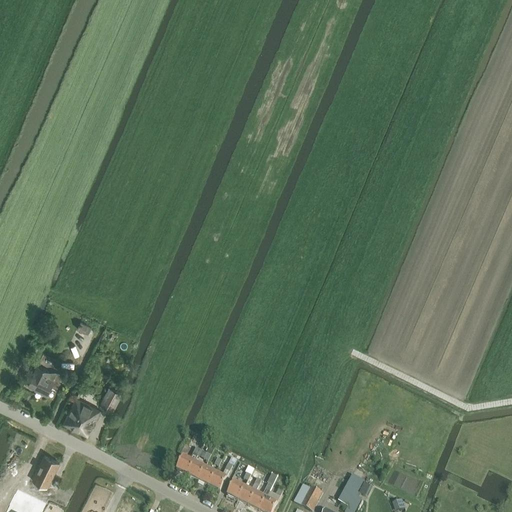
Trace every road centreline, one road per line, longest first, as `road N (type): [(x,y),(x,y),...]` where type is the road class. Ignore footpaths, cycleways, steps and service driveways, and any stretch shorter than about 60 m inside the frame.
road 1 (tertiary): [(205,511),(0,408)]
road 2 (track): [(353,352),(284,511)]
road 3 (track): [(353,352),(466,407),(511,401)]
